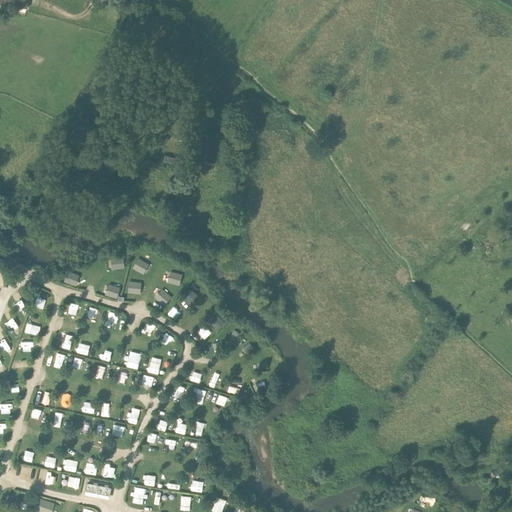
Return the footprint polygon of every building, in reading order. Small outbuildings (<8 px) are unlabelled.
[(0,0),(0,5),(28,9),(28,8),(28,0),(0,0)] [(113,269),(126,267),(124,255),(112,257),(113,269)] [(139,257),(134,268),(146,273),(150,262),(139,257)] [(69,270),(65,281),(77,285),(80,274),(69,270)] [(168,280),(180,284),(184,274),(171,270),(168,280)] [(130,281),(129,292),(142,292),(142,281),(130,281)] [(106,293),(119,297),(122,287),(110,283),(106,293)] [(156,296),(165,305),(173,296),(164,288),(156,296)] [(191,300),(196,293),(189,288),(185,295),(191,300)] [(33,310),(42,313),(45,304),(37,301),(33,310)] [(67,306),(67,315),(76,315),(76,307),(67,306)] [(220,329),(229,321),(223,314),(214,322),(220,329)] [(25,330),(34,334),(38,325),(29,321),(25,330)] [(194,333),(197,341),(204,337),(201,330),(194,333)] [(73,349),(74,339),(64,338),(62,347),(73,349)] [(0,346),(3,351),(10,347),(6,340),(0,343),(0,346)] [(23,350),(33,350),(32,340),(22,340),(23,350)] [(81,351),(90,353),(92,344),(83,342),(81,351)] [(110,358),(113,346),(106,345),(104,356),(110,358)] [(57,351),(55,361),(63,364),(66,354),(57,351)] [(72,366),(82,367),(83,357),(74,356),(72,366)] [(161,372),(161,360),(151,360),(150,372),(161,372)] [(93,372),(102,375),(105,364),(96,362),(93,372)] [(190,380),(199,383),(203,369),(194,366),(190,380)] [(119,369),(117,378),(126,379),(127,370),(119,369)] [(213,372),(207,385),(216,388),(221,375),(213,372)] [(141,382),(149,385),(152,375),(144,373),(141,382)] [(179,381),(177,390),(186,392),(188,383),(179,381)] [(8,383),(9,393),(19,393),(18,382),(8,383)] [(195,395),(202,397),(204,389),(197,387),(195,395)] [(217,403),(228,405),(230,396),(219,394),(217,403)] [(64,398),(61,406),(71,408),(73,400),(64,398)] [(86,401),(84,410),(95,412),(97,402),(86,401)] [(80,416),(78,424),(86,427),(89,418),(80,416)] [(157,426),(166,429),(169,421),(160,418),(157,426)] [(187,431),(189,422),(181,420),(179,430),(187,431)] [(100,429),(108,431),(111,423),(103,421),(100,429)] [(125,436),(126,425),(114,424),(114,435),(125,436)] [(153,430),(151,439),(159,441),(161,433),(153,430)] [(168,436),(166,445),(176,447),(178,438),(168,436)] [(199,450),(201,441),(194,439),(192,448),(199,450)] [(47,455),(45,464),(54,466),(56,457),(47,455)] [(65,469),(78,470),(79,459),(66,458),(65,469)] [(86,472),(97,474),(99,465),(88,462),(86,472)] [(107,475),(117,478),(120,468),(109,465),(107,475)] [(50,481),(51,472),(41,471),(40,481),(50,481)] [(146,474),(145,483),(156,484),(157,475),(146,474)] [(80,492),(82,481),(71,479),(69,490),(80,492)] [(191,490),(200,491),(202,482),(193,480),(191,490)] [(110,498),(113,486),(88,481),(86,493),(110,498)] [(136,486),(135,496),(148,498),(149,487),(136,486)] [(16,493),(15,502),(23,503),(25,494),(16,493)] [(183,494),(181,509),(191,510),(193,495),(183,494)] [(34,509),(42,511),(52,511),(56,502),(38,496),(34,509)] [(219,511),(223,511),(228,499),(218,496),(213,510),(219,511)]
